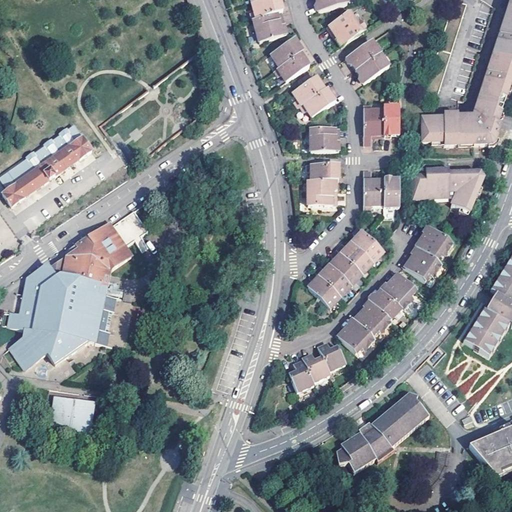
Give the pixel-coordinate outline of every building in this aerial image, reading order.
[(252,22),(276,16),(279,15),(281,15),(279,6),(275,6),(275,3),(274,0),(251,6),(253,14),(249,15),(251,22),(252,22)] [(342,0),(312,0),(315,7),(317,6),(317,7),(317,8),(319,10),(321,14),(345,8),(342,0)] [(511,0),(508,0),(470,119),(457,118),(457,103),(442,103),(441,119),(420,119),(420,143),(441,144),(441,147),(489,148),(493,144),(495,141),(500,126),(496,124),(500,112),(495,110),(500,98),(504,99),(509,86),(511,75),(511,67),(509,67),(511,62),(511,61),(511,0)] [(426,92),(438,95),(465,5),(454,1),(426,92)] [(317,15),(321,14),(319,10),(317,8),(317,7),(317,6),(315,7),(312,9),(313,12),(317,14),(317,15)] [(334,42),(339,49),(363,34),(362,32),(357,25),(354,19),(352,21),(348,15),(328,27),(335,38),(337,41),(334,42)] [(276,16),(252,22),(258,45),(285,38),(282,29),(281,29),(280,27),(279,25),(276,16)] [(326,29),(334,42),(337,41),(335,38),(328,27),(326,29)] [(275,73),(299,57),(301,56),(297,49),(293,49),(291,47),(290,44),(270,57),(274,64),(271,66),(275,73)] [(350,67),(354,73),(379,57),(370,44),(349,58),(351,61),(350,63),(351,65),(351,66),(350,67)] [(303,64),(299,57),(275,73),(273,74),(276,79),(279,78),(284,85),(304,72),(302,69),(301,67),(303,64)] [(364,80),(366,84),(388,70),(379,57),(354,73),(358,79),(360,79),(361,80),(361,81),(364,80)] [(298,110),(322,95),(318,88),(313,89),(312,86),(310,84),(290,96),(296,105),(293,106),(296,111),(298,110)] [(325,93),(322,95),(298,110),(303,116),(305,114),(310,122),(330,109),(329,107),(327,104),(329,100),(325,93)] [(500,112),(504,99),(500,98),(495,110),(500,112)] [(371,110),(363,110),(363,130),(363,148),(370,148),(370,140),(372,140),(383,140),(383,124),(383,114),(371,114),(371,110)] [(383,124),(383,140),(390,140),(390,138),(394,138),(394,139),(395,140),(398,140),(398,112),(383,112),(383,114),(383,124)] [(0,178),(0,182),(7,193),(1,197),(11,212),(50,185),(58,180),(94,155),(84,141),(75,128),(0,178)] [(309,131),(309,155),(338,155),(338,144),(336,144),(336,142),(336,139),(334,138),(334,131),(309,131)] [(338,175),(338,168),(306,168),(307,175),(309,175),(309,183),(334,183),(334,179),(334,176),(338,175)] [(383,181),(372,181),(373,184),(371,184),(369,184),(369,181),(369,172),(363,172),(363,210),(371,210),(372,206),(383,206),(383,181)] [(410,179),(411,202),(445,202),(449,205),(447,209),(469,219),(482,189),(480,187),(480,181),(476,176),(446,176),(446,173),(442,173),(423,173),(423,179),(410,179)] [(383,181),(383,206),(383,209),(398,209),(397,180),(395,180),(394,182),(392,182),(391,182),(391,180),(383,180),(383,181)] [(309,183),(306,183),(306,209),(332,209),(332,199),(334,197),(333,195),(333,193),(335,193),(335,183),(334,183),(309,183)] [(147,231),(134,212),(112,226),(126,246),(147,231)] [(98,289),(105,290),(108,276),(134,256),(126,246),(112,226),(85,243),(67,255),(68,257),(70,259),(50,273),(54,279),(56,277),(77,281),(77,282),(98,286),(98,289)] [(426,228),(421,234),(424,236),(422,239),(415,249),(434,263),(439,256),(441,257),(444,253),(449,245),(450,243),(426,228)] [(377,260),(383,255),(358,231),(352,237),(355,239),(358,243),(356,245),(354,247),(372,266),(377,260)] [(421,234),(412,248),(415,249),(422,239),(424,236),(421,234)] [(350,244),(345,250),(348,253),(351,251),(354,247),(350,244)] [(342,247),(337,253),(362,277),(367,271),(372,266),(354,247),(351,251),(348,253),(345,250),(342,247)] [(434,263),(415,249),(410,257),(413,258),(411,261),(404,271),(423,284),(428,278),(430,279),(433,274),(438,267),(439,265),(434,263)] [(362,277),(337,253),(331,258),(334,261),(337,265),(335,267),(332,270),(351,288),(355,283),(362,277)] [(402,270),(404,271),(411,261),(413,258),(410,257),(402,270)] [(491,304),(486,312),(483,310),(461,344),(488,361),(509,327),(511,328),(511,257),(490,293),(496,296),(491,304)] [(382,265),(377,260),(372,266),(377,270),(382,265)] [(334,261),(329,267),(332,270),(335,267),(337,265),(334,261)] [(377,270),(372,266),(367,271),(372,275),(377,270)] [(329,267),(323,273),(326,276),(329,273),(332,270),(329,267)] [(54,279),(50,273),(47,268),(28,281),(31,286),(26,288),(23,305),(20,319),(5,316),(2,327),(24,333),(22,338),(18,342),(9,348),(10,351),(23,369),(45,355),(53,366),(85,346),(108,350),(119,300),(104,296),(105,290),(98,289),(98,286),(77,282),(77,281),(56,277),(54,279)] [(320,270),(315,275),(340,299),(346,293),(351,288),(332,270),(329,273),(326,276),(323,273),(320,270)] [(396,274),(385,285),(387,287),(390,285),(398,276),(396,274)] [(340,299),(315,275),(309,281),(312,284),(316,287),(313,290),(311,293),(329,311),(334,306),(340,299)] [(379,292),(401,312),(401,311),(408,305),(412,300),(410,298),(415,293),(398,276),(390,285),(387,287),(385,285),(379,292)] [(360,288),(355,283),(351,288),(355,292),(360,288)] [(307,290),(311,293),(313,290),(316,287),(312,284),(307,290)] [(355,292),(351,288),(346,293),(351,297),(355,292)] [(401,312),(379,292),(377,294),(375,297),(376,298),(374,300),(375,303),(372,306),(390,324),(401,312)] [(390,324),(372,306),(369,303),(363,310),(365,312),(362,315),(355,323),(371,339),(377,333),(379,335),(383,331),(389,324),(390,324)] [(408,305),(401,311),(404,314),(410,307),(408,305)] [(338,310),(334,306),(329,311),(334,315),(338,310)] [(363,310),(352,321),(355,323),(362,315),(365,312),(363,310)] [(371,339),(355,323),(352,321),(346,327),(349,329),(346,332),(338,340),(355,356),(360,351),(362,353),(366,348),(372,342),(373,341),(371,339)] [(389,324),(383,331),(386,333),(391,327),(389,324)] [(346,327),(336,338),(338,340),(346,332),(349,329),(346,327)] [(372,342),(366,348),(369,351),(375,345),(372,342)] [(333,355),(331,351),(328,352),(326,346),(317,350),(322,360),(323,363),(328,374),(345,368),(338,352),(333,355)] [(317,366),(316,362),(314,363),(311,358),(302,362),(303,364),(312,386),(330,379),(328,374),(323,363),(317,366)] [(295,374),(293,376),(294,379),(289,381),(296,396),(314,389),(312,386),(303,364),(293,368),(295,374)] [(371,430),(369,432),(365,434),(362,437),(360,438),(358,435),(338,448),(340,451),(334,455),(342,466),(352,466),(353,477),(375,463),(378,467),(394,453),(392,450),(427,420),(415,404),(417,399),(407,396),(395,406),(369,428),(371,430)] [(88,441),(95,404),(54,397),(49,434),(88,441)] [(470,418),(462,422),(464,427),(473,423),(470,418)] [(357,429),(362,437),(365,434),(369,432),(365,424),(357,429)] [(511,431),(469,449),(497,482),(503,480),(501,475),(511,470),(511,431)] [(432,473),(426,482),(435,487),(443,477),(448,467),(449,456),(440,451),(438,459),(432,473)]
